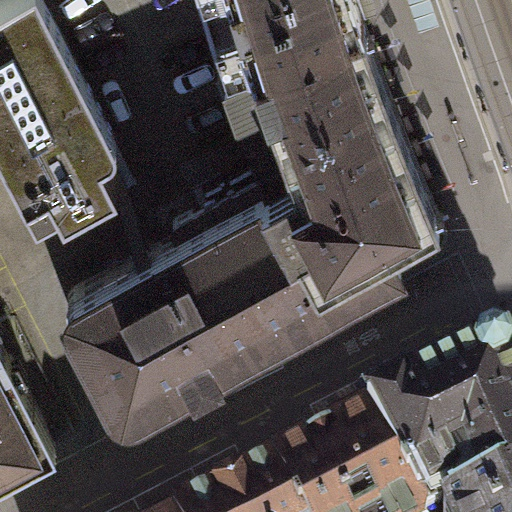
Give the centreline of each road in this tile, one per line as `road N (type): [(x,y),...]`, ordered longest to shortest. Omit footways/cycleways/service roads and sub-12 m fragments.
road 1 (residential): [(511,262),(37,511)]
road 2 (tertiary): [(471,0),(511,114)]
